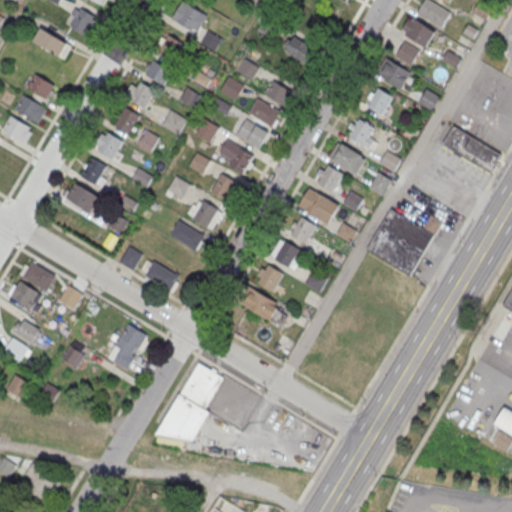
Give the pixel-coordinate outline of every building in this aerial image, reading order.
[(417,12),(423,0),(433,0),(451,10),(442,26),(417,12)] [(208,14),(180,1),(172,21),(199,33),(208,14)] [(66,24),(87,36),(98,16),(77,5),(66,24)] [(404,33),(414,17),(436,30),(426,46),(404,33)] [(72,44),(41,27),(33,41),(64,58),(72,44)] [(201,43),(216,51),(223,38),(208,30),(201,43)] [(154,59),(151,57),(143,76),(166,86),(173,68),(173,67),(183,42),(164,34),(154,59)] [(285,49),(308,65),(318,51),(294,35),(285,49)] [(412,66),(421,51),(403,40),(393,56),(412,66)] [(442,62),(456,68),(461,57),(446,51),(442,62)] [(238,69),(245,57),(259,66),(252,77),(238,69)] [(376,75),(403,89),(412,72),(386,58),(376,75)] [(28,88),(51,100),(59,84),(35,73),(28,88)] [(220,90),(228,76),(244,84),(236,99),(220,90)] [(287,106),(295,91),(273,80),(265,94),(287,106)] [(155,90),(135,81),(126,99),(146,109),(155,90)] [(180,98),(187,86),(201,94),(194,106),(180,98)] [(382,116),(395,98),(378,86),(366,104),(382,116)] [(418,103),(433,111),(440,97),(426,89),(418,103)] [(15,109),(40,122),(47,107),(22,95),(15,109)] [(212,106),(218,96),(233,105),(227,115),(212,106)] [(274,126),(282,109),(257,96),(248,113),(274,126)] [(141,117),(123,106),(112,123),(130,135),(141,117)] [(162,124),(171,109),(187,119),(178,133),(162,124)] [(26,143),(34,129),(11,114),(2,128),(26,143)] [(196,132),(204,117),(220,126),(211,141),(196,132)] [(270,132),(246,118),(236,133),(261,148),(270,132)] [(369,136),(375,129),(360,118),(347,134),(370,152),(377,143),(369,136)] [(442,147),(490,174),(502,153),(453,126),(442,147)] [(152,152),(160,136),(145,129),(138,145),(152,152)] [(125,143),(106,130),(94,148),(113,160),(125,143)] [(245,173),(256,154),(228,138),(217,158),(245,173)] [(329,158),(357,175),(367,159),(339,142),(329,158)] [(189,165),(203,174),(211,160),(197,151),(189,165)] [(380,163),(394,171),(401,160),(387,151),(380,163)] [(97,185),(108,168),(92,157),(81,175),(97,185)] [(316,183),(334,192),(344,173),(326,164),(316,183)] [(369,187),(382,195),(392,180),(379,171),(369,187)] [(226,200),(238,181),(223,172),(211,190),(226,200)] [(183,198),(191,184),(176,175),(167,189),(183,198)] [(101,197),(75,182),(66,197),(91,213),(101,197)] [(330,225),(341,207),(310,187),(298,207),(330,225)] [(357,211),(364,199),(351,191),(343,203),(357,211)] [(223,212),(200,195),(188,213),(210,229),(223,212)] [(368,248),(391,208),(424,227),(435,233),(410,273),(368,248)] [(431,214),(424,227),(435,233),(443,221),(431,214)] [(287,235),(306,246),(317,226),(298,215),(287,235)] [(196,250),(206,234),(180,219),(170,234),(196,250)] [(337,235),(352,244),(359,231),(344,223),(337,235)] [(300,251),(280,239),(270,257),(290,269),(300,251)] [(120,262),(134,270),(142,254),(128,246),(120,262)] [(56,276),(30,259),(20,274),(46,291),(56,276)] [(180,275),(154,261),(145,276),(171,291),(180,275)] [(255,280),(271,293),(285,277),(269,263),(255,280)] [(307,282),(318,290),(326,281),(314,272),(307,282)] [(40,308),(44,290),(15,283),(11,302),(40,308)] [(58,301),(74,310),(83,293),(67,285),(58,301)] [(241,306),(274,322),(283,306),(250,289),(241,306)] [(44,331),(21,317),(13,330),(36,344),(44,331)] [(107,357),(127,370),(149,337),(129,323),(107,357)] [(30,349),(14,337),(3,351),(20,363),(30,349)] [(85,354),(70,345),(61,359),(76,368),(85,354)] [(199,362),(223,377),(204,407),(211,411),(185,453),(154,434),(199,362)] [(5,389),(21,399),(30,383),(14,374),(5,389)] [(58,389),(48,384),(42,395),(52,400),(58,389)] [(511,410),(507,406),(498,419),(511,429),(511,410)] [(507,451),(511,442),(511,438),(500,431),(493,443),(507,451)] [(0,471),(9,477),(16,464),(2,456),(0,460),(0,471)] [(43,499),(57,480),(35,465),(28,475),(36,481),(30,489),(43,499)]
